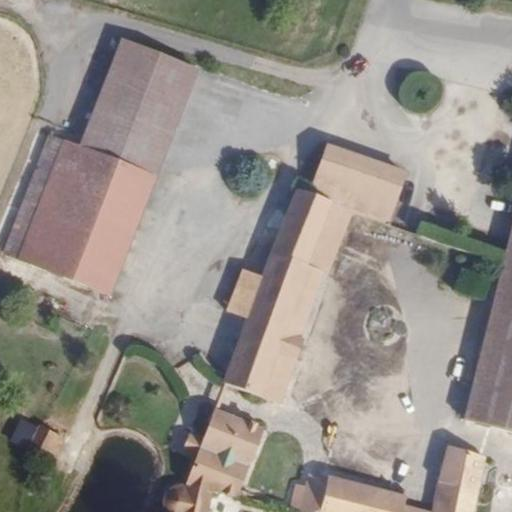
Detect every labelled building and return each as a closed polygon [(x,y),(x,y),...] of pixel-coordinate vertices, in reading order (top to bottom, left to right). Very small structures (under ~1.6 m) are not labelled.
[(118,47),(90,124),(164,149),(191,73),(118,47)] [(164,149),(90,124),(80,151),(131,170),(138,172),(154,177),(164,149)] [(60,143),(49,140),(8,251),(18,255),(25,258),(66,146),(60,143)] [(80,151),(66,146),(25,258),(89,283),(95,285),(138,172),(131,170),(80,151)] [(385,225),(401,175),(328,152),(313,199),(294,193),(262,279),(247,321),(223,386),(278,406),(285,388),(291,390),(305,353),(308,354),(316,332),(310,331),(331,274),(314,267),(336,208),(358,216),(385,225)] [(336,276),(358,216),(336,208),(314,267),(331,274),(336,276)] [(511,435),(511,263),(468,424),(494,431),(511,435)] [(247,321),(262,279),(243,272),(227,314),(247,321)] [(169,504),(193,511),(213,511),(221,494),(234,498),(238,489),(260,428),(210,410),(183,479),(169,504)] [(22,418),(12,440),(28,447),(38,425),(22,418)] [(40,452),(57,459),(66,439),(49,431),(40,452)] [(476,497),(486,460),(451,450),(440,486),(476,497)] [(321,511),(328,489),(309,482),(299,511),(321,511)] [(366,511),(373,493),(330,483),(328,489),(321,511),(366,511)] [(471,511),(476,497),(440,486),(433,507),(373,493),(366,511),(471,511)] [(256,504),(259,497),(238,489),(234,498),(256,504)]
